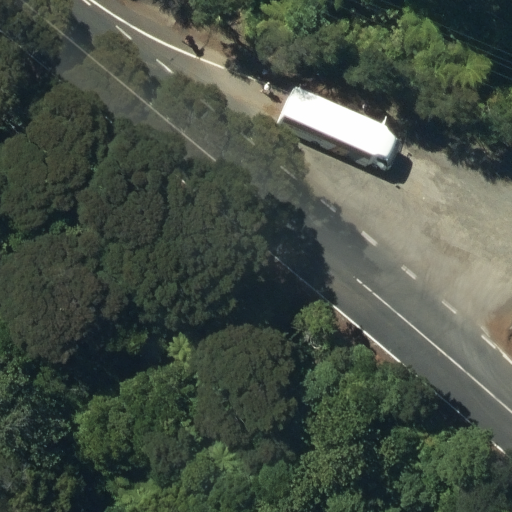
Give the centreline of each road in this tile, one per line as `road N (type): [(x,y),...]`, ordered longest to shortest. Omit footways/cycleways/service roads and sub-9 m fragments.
road 1 (tertiary): [(249,188),(511,403)]
road 2 (tertiary): [(28,0),(249,188)]
road 3 (residential): [(511,228),(383,196),(249,188)]
